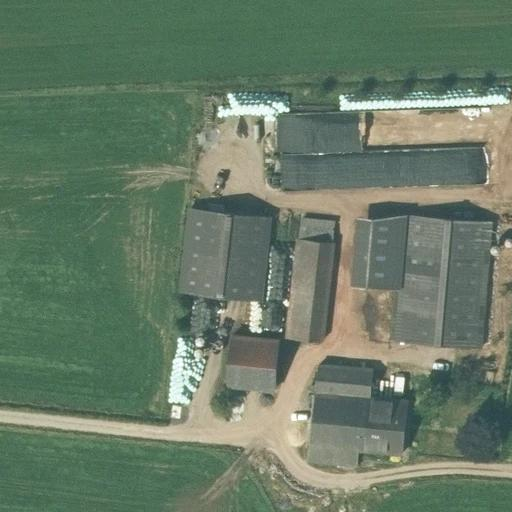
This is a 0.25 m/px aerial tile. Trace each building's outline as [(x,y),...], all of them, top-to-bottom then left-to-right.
[(281,189),(430,184),(429,152),(369,154),(367,109),(279,112),(281,189)] [(269,217),(191,208),(182,290),(260,299),(269,217)] [(336,218),(298,213),(284,335),(322,339),(336,218)] [(495,220),(408,213),(398,338),(485,345),(495,220)] [(369,281),(353,280),(349,326),(365,327),(369,281)] [(279,337),(229,332),(224,385),(273,390),(279,337)] [(371,362),(316,358),(308,459),(363,463),(364,450),(369,394),(371,362)] [(406,397),(369,394),(364,450),(401,453),(406,397)]
